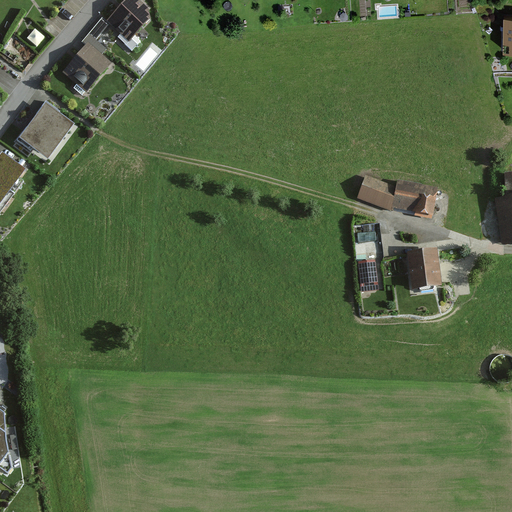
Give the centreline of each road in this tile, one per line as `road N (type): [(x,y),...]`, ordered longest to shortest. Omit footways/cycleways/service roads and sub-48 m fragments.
road 1 (track): [(382,215),(107,138),(30,81)]
road 2 (residential): [(99,0),(0,123)]
